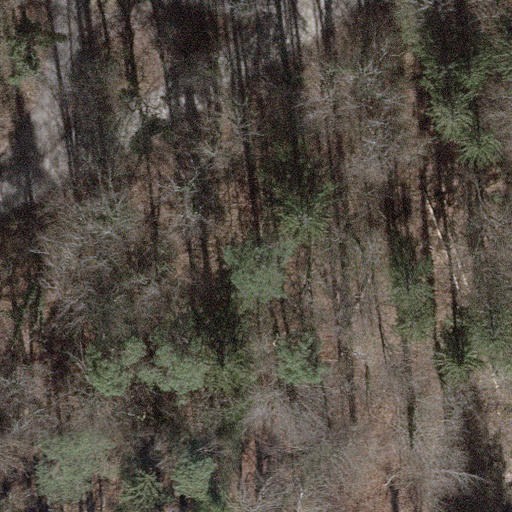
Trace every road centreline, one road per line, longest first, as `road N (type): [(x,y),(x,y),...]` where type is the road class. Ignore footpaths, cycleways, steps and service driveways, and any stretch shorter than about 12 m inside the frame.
road 1 (unclassified): [(345,0),(0,198)]
road 2 (track): [(35,183),(62,103),(77,0)]
